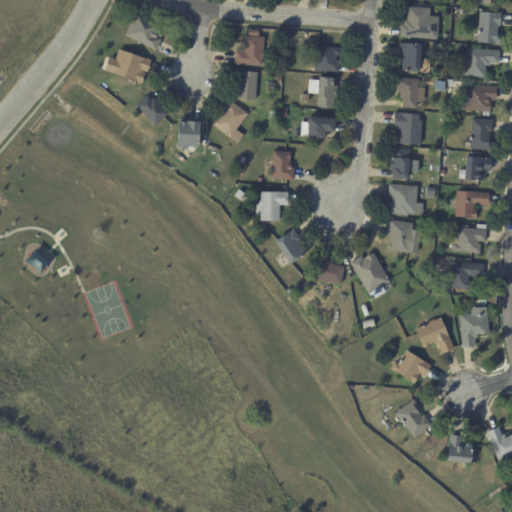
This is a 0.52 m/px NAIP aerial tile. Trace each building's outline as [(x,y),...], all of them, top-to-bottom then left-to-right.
[(430,9),(428,33),(424,33),(424,39),(399,37),(400,24),(403,25),(404,21),(406,21),(407,7),(430,9)] [(500,15),(499,27),(498,27),(497,31),(496,31),(496,34),(499,34),(499,37),(500,37),(499,45),(476,43),(479,13),(500,14),(500,15)] [(165,29),(161,38),(157,36),(156,38),(161,40),(156,52),(125,36),(135,14),(165,29)] [(263,38),(262,53),(263,54),(263,57),(262,58),(261,66),(234,64),(235,51),(243,52),(244,36),(263,38)] [(419,47),(418,60),(427,61),(426,72),(400,71),(401,57),(397,57),(398,43),(419,45),(419,47)] [(340,49),(339,57),(336,56),(336,60),(339,60),(338,73),(314,71),(316,47),(340,49)] [(500,52),(499,64),(490,63),(489,67),(486,66),(485,78),(460,76),(462,61),(465,61),(466,56),(467,56),(467,49),(500,52)] [(150,63),(147,73),(142,71),(142,73),(145,74),(144,77),(145,77),(142,84),(111,74),(114,65),(113,65),(115,59),(116,59),(119,50),(151,61),(150,63)] [(257,73),(254,101),(236,99),(237,78),(241,78),(241,72),(257,73)] [(335,79),(335,87),(338,87),(337,100),(334,100),(333,109),(317,108),(318,95),(308,94),(309,80),(319,81),(319,78),(335,79)] [(401,107),(402,99),(399,99),(399,93),(397,93),(397,89),(395,89),(396,78),(417,80),(417,89),(424,89),(423,103),(416,103),(415,109),(401,108),(401,107)] [(495,88),(495,101),(488,101),(488,102),(490,102),(489,117),(482,116),(482,112),(462,110),(460,109),(460,105),(459,105),(460,92),(467,93),(467,86),(495,88)] [(148,97),(151,101),(154,99),(168,115),(155,128),(135,107),(147,96),(148,97)] [(243,136),(237,145),(212,127),(223,113),(221,112),(229,101),(247,115),(236,131),(243,136)] [(418,116),(417,122),(421,122),(419,146),(396,144),(398,130),(395,130),(395,126),(392,126),(393,114),(418,116)] [(333,122),(332,132),(326,132),(325,139),(305,137),(306,126),(305,124),(305,119),(307,117),(333,119),(333,122)] [(491,122),(491,133),(488,133),(488,141),(490,141),(490,143),(491,143),(491,152),(469,150),(469,147),(464,147),(465,139),(470,139),(471,119),(491,120),(491,122)] [(188,122),(199,123),(197,147),(189,147),(183,153),(176,146),(178,123),(187,123),(187,122),(188,122)] [(409,150),(408,162),(417,163),(417,174),(407,173),(407,180),(391,179),(391,172),(389,171),(390,158),(393,158),(393,150),(409,150)] [(291,166),(291,169),(294,169),(294,181),(271,180),(273,152),(290,153),(289,166),(291,166)] [(492,161),(491,172),(489,172),(489,175),(485,174),(484,182),(459,180),(460,171),(464,171),(465,158),(492,159),(492,161)] [(418,186),(416,204),(424,204),(423,215),(409,214),(409,216),(387,214),(388,202),(390,202),(390,198),(388,198),(389,184),(418,186)] [(245,195),(238,198),(236,192),(242,189),(245,195)] [(427,189),(435,189),(434,200),(426,199),(427,189)] [(287,195),(287,206),(279,205),(278,221),(260,221),(260,215),(255,215),(255,204),(258,204),(258,201),(260,201),(260,192),(287,193),(287,195)] [(488,195),(487,207),(473,206),(472,212),(476,212),(475,219),(454,218),(455,192),(488,195)] [(418,236),(416,253),(409,252),(408,254),(388,251),(390,237),(389,237),(389,234),(388,234),(390,221),(413,225),(411,235),(418,236)] [(484,231),(484,243),(480,242),(479,255),(451,253),(452,245),(456,246),(457,229),(484,231)] [(293,232),(299,241),(298,241),(300,245),(298,246),(304,255),(289,266),(273,242),(292,230),(293,232)] [(388,282),(381,286),(383,291),(371,298),(368,294),(367,294),(349,264),(361,257),(362,260),(372,254),(388,282)] [(329,260),(330,260),(330,263),(333,264),(333,266),(344,268),(341,285),(314,281),(318,258),(329,260)] [(483,267),(482,279),(468,278),(468,282),(471,282),(470,290),(442,288),(443,274),(448,274),(449,270),(450,270),(450,263),(483,265),(483,267)] [(476,339),(474,339),(474,348),(461,349),(459,316),(470,315),(470,309),(486,308),(486,314),(487,314),(488,335),(476,336),(476,338),(476,339)] [(452,351),(441,355),(436,344),(434,345),(434,344),(422,349),(414,330),(429,324),(428,323),(434,321),(434,322),(440,319),(453,350),(452,351)] [(430,367),(424,377),(419,375),(413,385),(389,370),(394,363),(398,365),(406,352),(430,367)] [(414,401),(418,407),(417,408),(419,410),(417,412),(421,418),(423,416),(431,426),(413,440),(395,415),(413,400),(414,401)] [(501,430),(503,435),(505,434),(506,438),(511,435),(511,464),(502,469),(487,432),(499,427),(501,430)] [(451,437),(462,438),(462,441),(465,441),(465,445),(471,446),(470,465),(447,463),(449,437),(451,437)]
